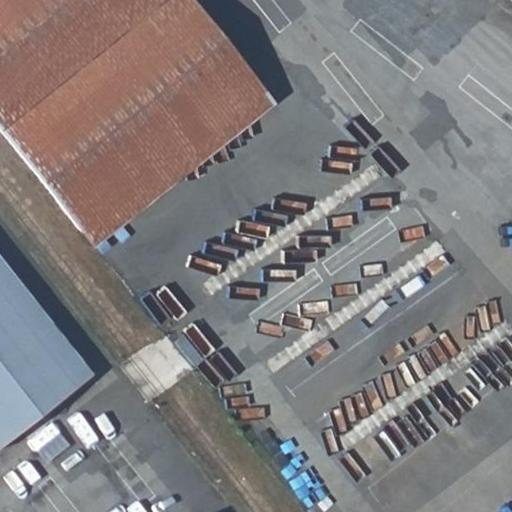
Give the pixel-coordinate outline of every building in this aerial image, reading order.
[(0,0),(0,130),(87,242),(263,103),(182,0),(0,0)] [(363,156),(198,286),(212,303),(377,174),(363,156)] [(427,233),(262,363),(276,380),(441,251),(427,233)] [(0,298),(73,392),(86,382),(0,270),(0,298)] [(0,298),(0,449),(73,392),(0,298)]
